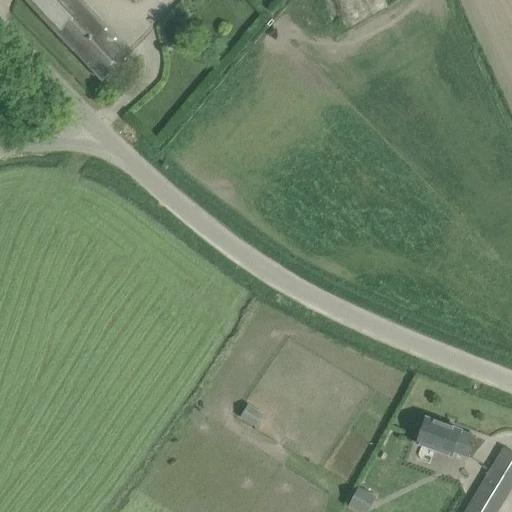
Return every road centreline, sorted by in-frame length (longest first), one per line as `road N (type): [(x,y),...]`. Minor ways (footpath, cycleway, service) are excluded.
road 1 (unclassified): [(511,389),(304,299),(193,233),(85,130)]
road 2 (unclassified): [(85,130),(0,41)]
